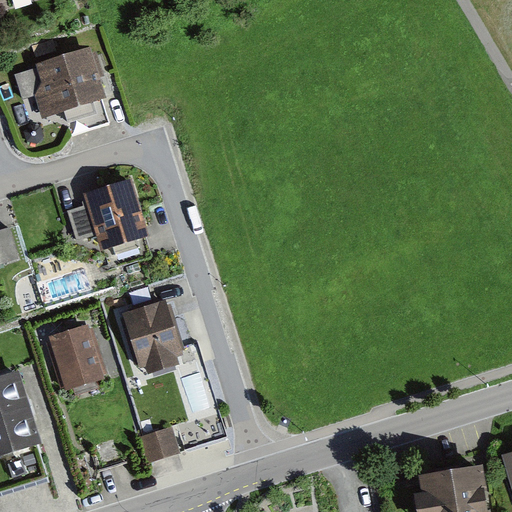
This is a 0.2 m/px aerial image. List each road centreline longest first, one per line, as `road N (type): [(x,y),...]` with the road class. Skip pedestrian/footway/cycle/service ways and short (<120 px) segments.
road 1 (residential): [(260,473),(156,142),(6,187)]
road 2 (tertiary): [(511,396),(260,473)]
